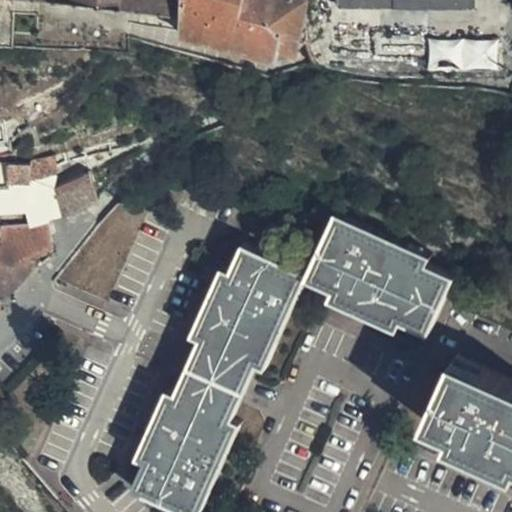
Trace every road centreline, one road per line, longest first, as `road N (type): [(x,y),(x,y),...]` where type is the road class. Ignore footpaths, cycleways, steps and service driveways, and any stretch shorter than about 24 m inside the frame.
road 1 (residential): [(103,511),(70,470),(132,339)]
road 2 (residential): [(132,339),(186,224)]
